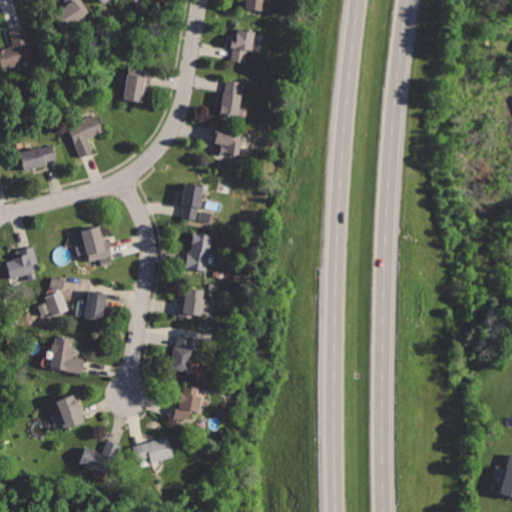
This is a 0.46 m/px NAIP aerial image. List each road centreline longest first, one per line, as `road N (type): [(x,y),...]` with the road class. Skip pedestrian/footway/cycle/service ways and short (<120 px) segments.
road 1 (primary): [(383,511),(383,257),(409,0)]
road 2 (primary): [(361,0),(334,307),(335,511)]
road 3 (residential): [(0,216),(124,179),(159,151),(190,84),(201,0)]
road 4 (residential): [(124,179),(149,240),(127,394)]
